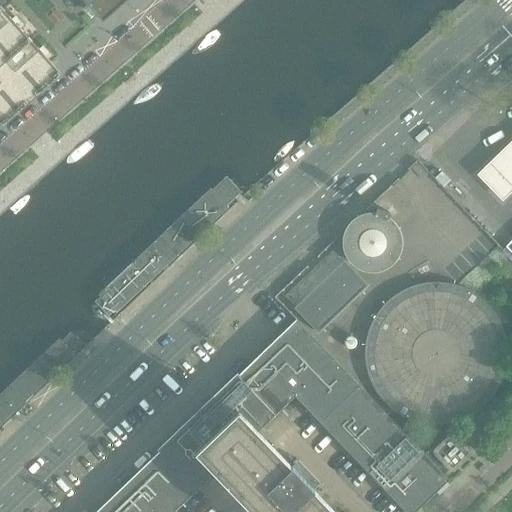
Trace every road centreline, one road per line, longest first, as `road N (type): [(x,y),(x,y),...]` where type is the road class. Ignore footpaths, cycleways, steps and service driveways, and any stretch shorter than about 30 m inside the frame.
road 1 (secondary): [(0,507),(215,302),(511,51)]
road 2 (secondary): [(503,0),(238,234),(0,462)]
road 3 (residential): [(0,159),(181,0)]
